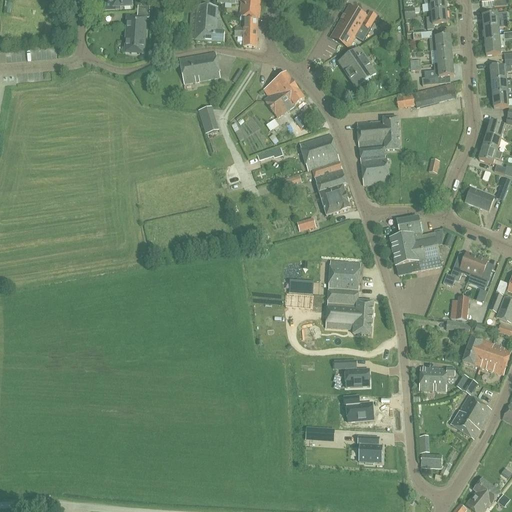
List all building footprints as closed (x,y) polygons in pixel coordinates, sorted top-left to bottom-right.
[(132,8),(131,0),(102,0),(103,8),(103,11),(114,11),(114,9),(132,8)] [(260,19),(261,0),(217,0),(218,5),(236,6),(236,1),(242,1),(241,18),(240,20),(245,20),(245,18),(260,19)] [(428,0),(424,0),(424,6),(431,6),(431,13),(447,12),(445,0),(428,0)] [(349,50),(355,39),(362,43),(369,31),(377,17),(370,13),(367,17),(350,7),(331,39),(349,50)] [(224,44),(225,33),(220,33),(221,23),(217,23),(218,14),(215,10),(199,9),(192,8),(190,41),(197,41),(197,42),(224,44)] [(432,19),(426,19),(427,32),(434,31),(434,26),(448,25),(447,12),(431,13),(432,19)] [(498,16),(482,17),(484,30),(499,29),(511,28),(511,25),(508,23),(507,15),(498,16)] [(145,55),(146,19),(127,18),(125,54),(145,55)] [(392,19),(386,24),(390,30),(396,25),(392,19)] [(245,20),(240,20),(240,22),(244,22),(244,29),(235,29),(235,34),(245,34),(249,34),(249,31),(258,31),(258,21),(245,20)] [(500,42),(505,42),(504,37),(500,37),(499,29),(484,30),(485,44),(500,42)] [(257,49),(258,31),(249,31),(249,34),(245,34),(235,34),(235,38),(244,38),(244,48),(257,49)] [(402,45),(400,33),(392,34),(394,46),(402,45)] [(414,41),(433,40),(432,33),(413,35),(414,41)] [(436,52),(452,51),(450,37),(435,39),(436,52)] [(500,42),(485,44),(486,57),(501,56),(501,48),(505,47),(505,42),(500,42)] [(356,90),(377,76),(359,50),(339,65),(356,90)] [(438,65),(453,64),(452,51),(436,52),(438,65)] [(185,85),(220,79),(215,54),(180,60),(185,85)] [(506,81),(506,73),(511,73),(511,68),(511,67),(511,61),(505,62),(505,68),(490,69),(491,83),(506,81)] [(423,87),(440,86),(439,79),(454,77),(453,64),(438,65),(434,66),(435,79),(422,80),(423,87)] [(296,107),(305,101),(288,77),(284,77),(272,85),(272,86),(264,91),(269,98),(264,102),(278,120),(295,107),(296,107)] [(493,96),(508,95),(506,81),(491,83),(493,96)] [(417,110),(457,100),(453,85),(412,94),(413,96),(396,98),(398,110),(416,107),(417,110)] [(511,94),(508,95),(493,96),(494,110),(509,108),(508,101),(511,100),(511,94)] [(214,105),(201,108),(207,132),(219,129),(214,105)] [(385,159),(385,152),(400,151),(398,119),(383,119),(383,123),(358,124),(359,145),(359,151),(361,161),(363,181),(364,187),(390,184),(387,159),(385,159)] [(501,140),(505,127),(491,123),(487,136),(501,140)] [(280,129),(266,131),(267,139),(281,137),(280,129)] [(312,171),(340,162),(332,136),(300,146),(308,172),(312,171)] [(498,153),(501,140),(487,136),(483,148),(498,153)] [(494,166),(498,153),(483,148),(479,161),(494,166)] [(273,158),(271,153),(258,157),(260,163),(273,158)] [(231,186),(243,183),(238,161),(226,163),(231,186)] [(438,176),(440,163),(431,161),(429,174),(438,176)] [(312,171),(317,187),(327,218),(351,211),(344,188),(347,187),(340,162),(312,171)] [(505,176),(507,170),(496,166),(494,173),(505,176)] [(503,203),(511,182),(502,179),(498,187),(500,188),(495,200),(503,203)] [(489,214),(495,199),(472,189),(466,204),(489,214)] [(302,230),(317,225),(315,218),(299,222),(302,230)] [(422,237),(422,235),(419,218),(397,222),(400,238),(390,240),(396,268),(397,268),(399,278),(412,275),(442,269),(436,239),(435,234),(422,237)] [(472,275),(478,258),(467,254),(466,256),(460,254),(451,277),(447,276),(443,285),(453,289),(456,279),(461,277),(462,275),(470,278),(471,275),(472,275)] [(478,258),(472,275),(479,278),(477,283),(479,288),(485,291),(494,267),(488,265),(489,262),(478,258)] [(362,294),(362,290),(359,290),(362,264),(331,262),(326,330),(354,332),(353,336),(372,337),(374,303),(359,302),(360,295),(359,295),(359,294),(362,294)] [(302,282),(301,295),(313,296),(314,283),(302,282)] [(483,303),(486,297),(480,294),(477,301),(483,303)] [(287,295),(286,309),(299,310),(300,296),(287,295)] [(498,309),(503,297),(496,295),(491,306),(498,309)] [(511,325),(511,323),(511,300),(505,298),(496,319),(511,325)] [(458,299),(456,321),(467,322),(469,300),(458,299)] [(468,336),(471,327),(460,324),(447,323),(447,332),(457,333),(468,336)] [(511,338),(511,334),(511,331),(499,327),(497,333),(511,338)] [(504,377),(511,353),(483,343),(471,339),(463,364),(474,368),(475,367),(504,377)] [(347,363),(335,363),(335,372),(345,372),(347,372),(347,363)] [(420,384),(420,392),(446,393),(447,378),(455,378),(455,369),(447,369),(447,370),(422,369),(421,384),(420,384)] [(347,372),(345,372),(345,388),(369,387),(369,371),(357,371),(347,372)] [(473,377),(464,388),(472,394),(481,384),(473,377)] [(357,397),(343,399),(344,408),(346,408),(349,423),(374,419),(371,403),(358,405),(357,397)] [(479,432),(492,412),(470,398),(460,413),(459,413),(451,426),(474,441),(480,432),(479,432)] [(511,426),(511,404),(502,421),(511,426)] [(380,438),(358,437),(358,444),(359,445),(359,462),(366,462),(366,463),(374,463),(374,462),(382,462),(383,446),(379,446),(380,438)] [(440,467),(439,455),(420,456),(421,467),(440,467)] [(492,506),(501,494),(483,480),(473,492),(476,494),(466,507),(471,511),(486,511),(491,506),(492,506)] [(505,508),(511,500),(504,495),(498,502),(505,508)]
